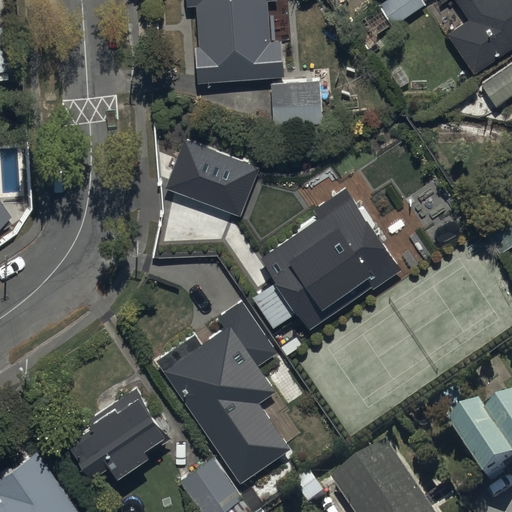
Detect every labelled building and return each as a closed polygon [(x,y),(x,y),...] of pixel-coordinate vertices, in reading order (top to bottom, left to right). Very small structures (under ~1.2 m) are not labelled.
[(188,0),(188,1),(199,0),(201,42),(196,42),(198,77),(286,71),(284,36),(272,37),(269,0),(188,0)] [(395,23),(426,1),(425,0),(382,0),(380,2),(395,23)] [(476,72),(511,46),(511,0),(458,0),(470,16),(448,31),(476,72)] [(321,78),(273,81),(275,123),(323,120),(321,78)] [(260,169),(185,140),(166,188),(241,217),(260,169)] [(315,207),(320,214),(263,253),(281,279),(255,297),(274,324),(299,307),(312,325),(373,283),(375,286),(403,267),(388,245),(390,243),(364,206),(362,207),(347,185),(315,207)] [(511,235),(511,189),(479,212),(501,243),(511,235)] [(466,207),(434,225),(452,257),(484,239),(466,207)] [(227,313),(161,359),(239,469),(288,435),(255,389),(273,377),(227,313)] [(140,373),(79,413),(85,421),(64,435),(95,480),(110,470),(116,479),(187,432),(179,420),(174,423),(140,373)] [(462,423),(455,427),(489,481),(511,467),(511,402),(492,414),(487,407),(483,409),(479,403),(458,416),(462,423)] [(320,409),(285,432),(308,467),(343,443),(320,409)] [(335,479),(357,511),(437,511),(426,495),(390,442),(335,479)] [(0,511),(83,511),(72,495),(77,492),(64,473),(59,476),(39,447),(0,473),(0,511)] [(207,511),(241,490),(214,448),(179,471),(205,511),(207,511)] [(312,473),(296,484),(312,507),(328,496),(312,473)]
